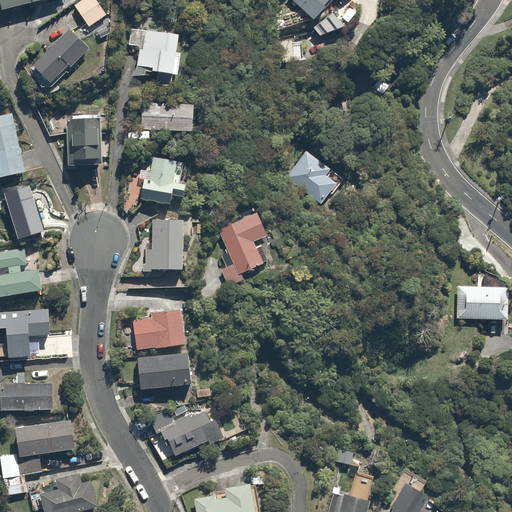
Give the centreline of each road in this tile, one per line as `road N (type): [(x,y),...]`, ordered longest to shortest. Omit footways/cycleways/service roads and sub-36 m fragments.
road 1 (residential): [(158,511),(96,388),(98,236)]
road 2 (residential): [(511,236),(452,175),(431,121),(439,79),(491,0)]
